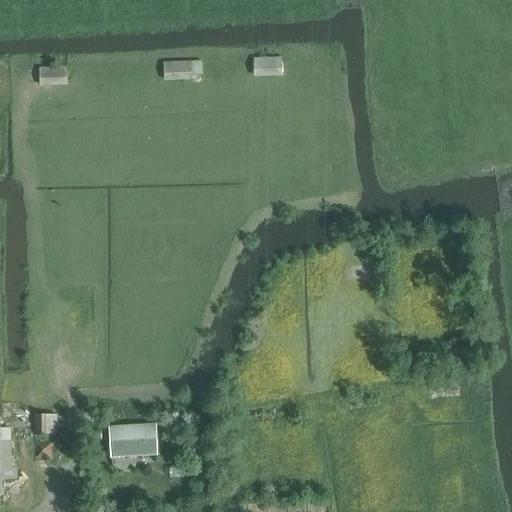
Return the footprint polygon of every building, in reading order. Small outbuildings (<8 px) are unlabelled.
[(281,57),(258,58),(253,58),(254,77),(283,76),(281,57)] [(201,61),(191,61),(163,63),(165,81),(192,80),(192,75),(202,74),(201,61)] [(68,85),(67,67),(39,68),(40,86),(68,85)] [(56,416),(35,416),(36,434),(57,433),(56,416)] [(156,424),(109,427),(111,458),(158,455),(156,424)] [(91,440),(102,440),(101,429),(91,429),(91,440)] [(39,459),(59,460),(59,443),(40,442),(39,459)]
